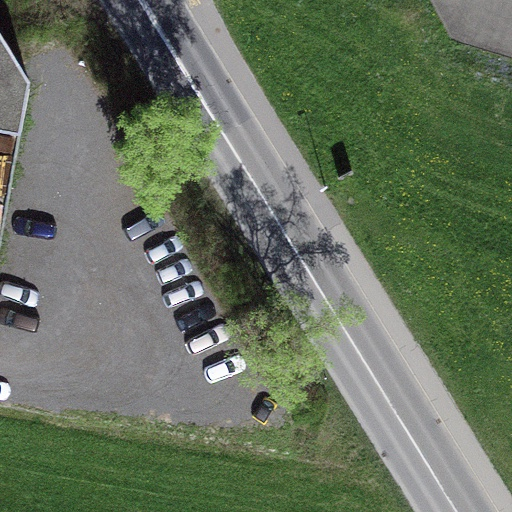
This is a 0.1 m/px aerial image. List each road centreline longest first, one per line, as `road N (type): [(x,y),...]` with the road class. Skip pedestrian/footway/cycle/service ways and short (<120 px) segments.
road 1 (secondary): [(459,511),(141,0)]
road 2 (unknown): [(0,336),(80,318),(100,275),(83,176)]
